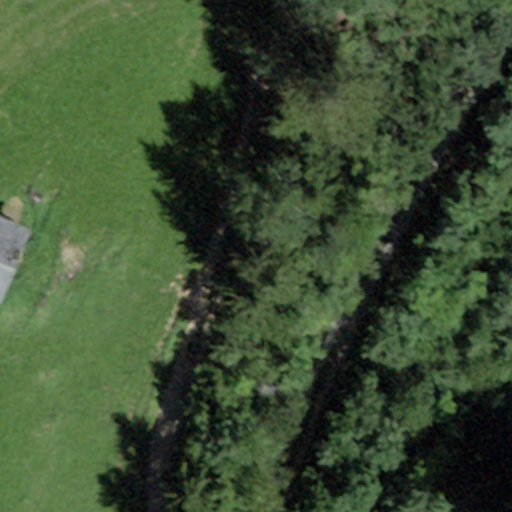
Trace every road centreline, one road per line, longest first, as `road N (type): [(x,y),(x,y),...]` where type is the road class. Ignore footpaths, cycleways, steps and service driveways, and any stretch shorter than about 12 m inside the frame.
road 1 (track): [(272,511),(403,190),(511,21)]
road 2 (track): [(261,0),(235,197),(161,445),(159,511)]
